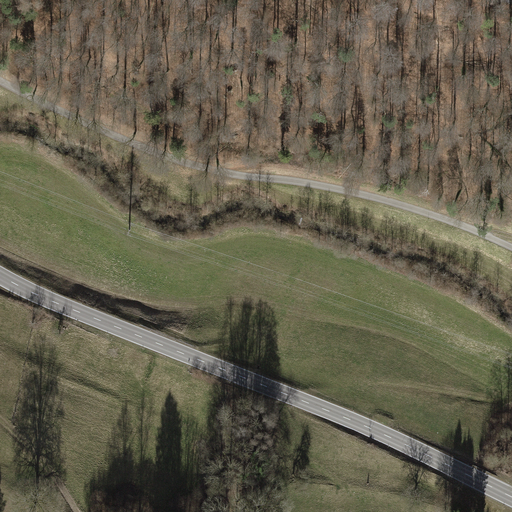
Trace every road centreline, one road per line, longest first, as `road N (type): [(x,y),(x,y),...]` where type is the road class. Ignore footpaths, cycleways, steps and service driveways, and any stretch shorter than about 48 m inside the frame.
road 1 (secondary): [(0,274),(349,417),(511,496)]
road 2 (track): [(0,80),(172,158),(403,205),(511,247)]
